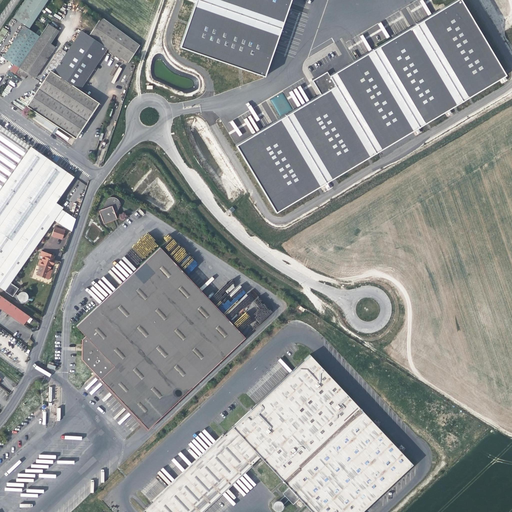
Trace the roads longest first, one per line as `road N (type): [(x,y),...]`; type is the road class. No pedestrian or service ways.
road 1 (unclassified): [(94,173),(33,366),(0,423)]
road 2 (unclassified): [(351,300),(291,272),(229,227),(160,131)]
road 3 (track): [(511,435),(385,355)]
